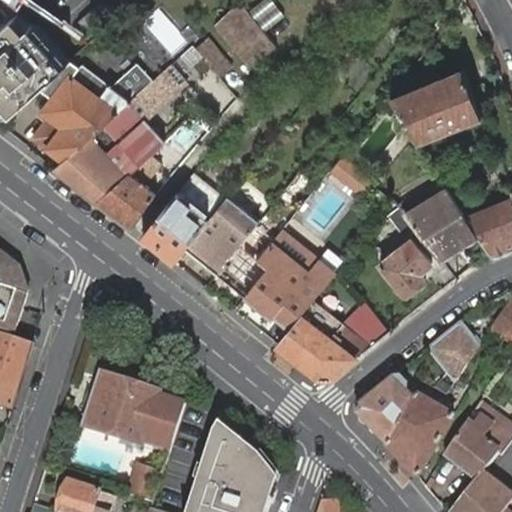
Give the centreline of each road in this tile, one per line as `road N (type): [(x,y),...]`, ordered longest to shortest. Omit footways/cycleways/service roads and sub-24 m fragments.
road 1 (residential): [(6,511),(91,244)]
road 2 (secondary): [(308,417),(91,244)]
road 3 (residential): [(511,269),(496,273),(308,417)]
